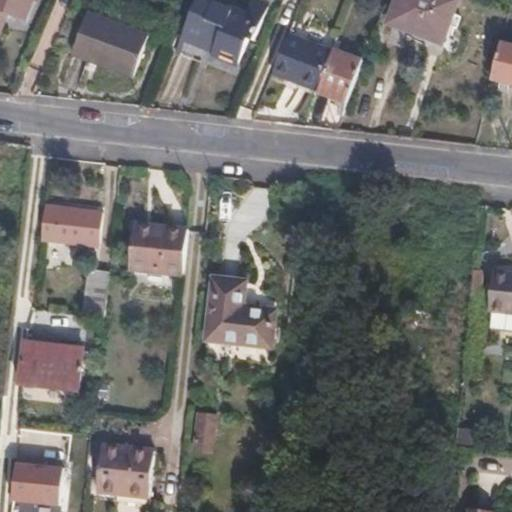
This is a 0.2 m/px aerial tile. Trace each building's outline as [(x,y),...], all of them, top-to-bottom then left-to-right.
[(0,0),(0,17),(7,21),(23,27),(33,0),(0,0)] [(251,11),(227,0),(202,0),(179,54),(236,81),(250,45),(255,47),(271,10),(255,1),(251,11)] [(458,0),(457,0),(399,0),(391,22),(443,41),(458,0)] [(153,30),(93,7),(77,47),(137,71),(153,30)] [(291,34),(276,73),(318,89),(333,50),(291,34)] [(494,78),(511,82),(511,45),(503,43),(495,75),(494,78)] [(317,92),(348,102),(364,60),(334,48),(333,50),(318,89),(317,92)] [(170,162),(152,160),(151,168),(170,170),(170,162)] [(170,170),(151,168),(151,175),(169,176),(170,170)] [(53,232),(57,195),(48,194),(44,230),(53,232)] [(104,201),(57,195),(53,232),(99,237),(104,201)] [(169,226),(136,221),(131,262),(185,268),(190,221),(170,219),(169,226)] [(483,295),(483,268),(472,268),(472,294),(483,295)] [(251,273),(218,270),(210,347),(275,354),(282,302),(249,298),(251,273)] [(511,314),(511,274),(495,273),(491,313),(511,314)] [(107,309),(110,278),(96,277),(92,308),(107,309)] [(24,377),(38,379),(42,336),(29,335),(24,377)] [(42,336),(38,379),(79,384),(85,340),(42,336)] [(218,416),(197,415),(194,453),(215,455),(218,416)] [(101,474),(92,473),(90,497),(149,503),(156,447),(105,442),(101,474)] [(63,502),(66,465),(35,462),(35,457),(19,455),(15,497),(63,502)]
